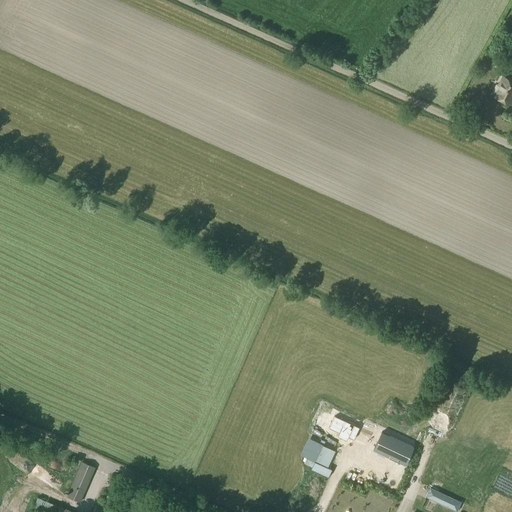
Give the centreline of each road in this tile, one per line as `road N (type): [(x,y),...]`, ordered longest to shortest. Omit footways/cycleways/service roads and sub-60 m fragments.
road 1 (unknown): [(177,0),(511,145)]
road 2 (unclassified): [(0,415),(215,511)]
